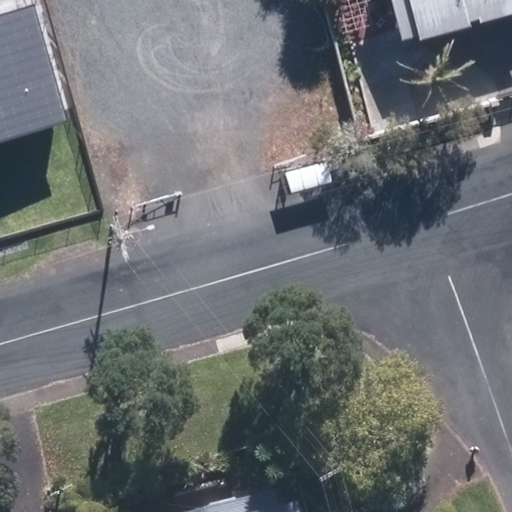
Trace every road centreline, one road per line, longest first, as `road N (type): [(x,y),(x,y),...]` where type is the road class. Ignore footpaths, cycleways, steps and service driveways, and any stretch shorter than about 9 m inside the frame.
road 1 (tertiary): [(0,346),(427,222)]
road 2 (residential): [(427,222),(511,446)]
